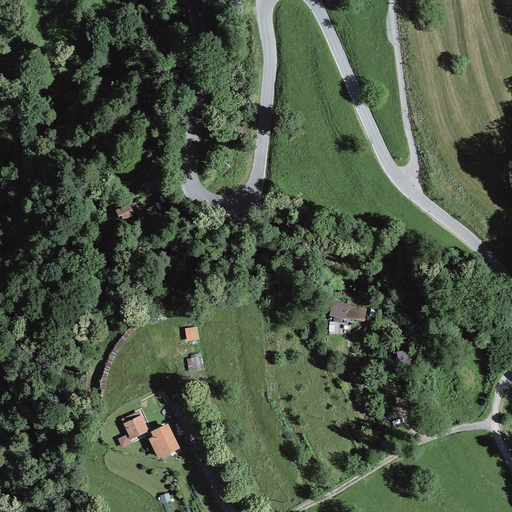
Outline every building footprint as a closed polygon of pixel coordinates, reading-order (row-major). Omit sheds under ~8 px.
[(129,204),(115,210),(120,221),(134,215),(129,204)] [(290,288),(280,288),(280,298),(290,298),(290,288)] [(366,308),(348,305),(348,304),(331,301),(329,316),(333,317),(332,322),(342,323),(343,319),(345,319),(346,318),(364,321),(366,308)] [(187,342),(199,340),(197,327),(184,329),(187,342)] [(189,372),(204,369),(201,356),(186,359),(189,372)] [(123,423),(130,440),(148,431),(141,415),(140,415),(139,411),(121,419),(123,423)] [(148,439),(158,459),(180,449),(167,424),(150,432),(152,437),(148,439)] [(125,435),(117,439),(122,448),(129,444),(131,444),(128,439),(127,439),(125,435)]
